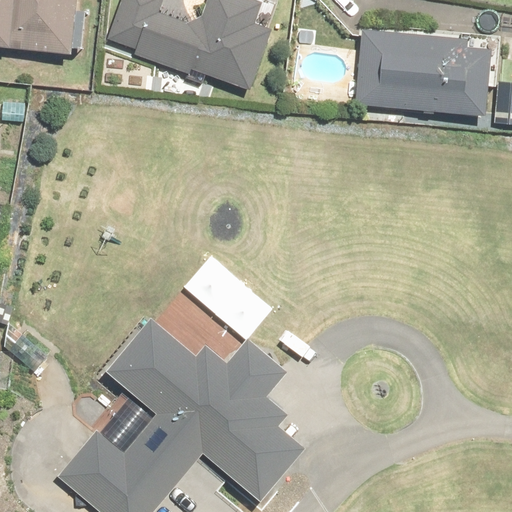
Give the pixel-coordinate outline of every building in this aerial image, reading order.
[(0,0),(0,46),(1,46),(76,54),(79,13),(80,0),(0,0)] [(173,17),(159,12),(162,0),(124,0),(109,38),(137,48),(136,53),(156,60),(192,74),(194,68),(209,73),(252,90),(274,31),(268,29),(257,24),(266,2),(260,0),(209,0),(204,16),(191,23),(173,17)] [(405,108),(489,117),(495,51),(470,48),(471,40),(364,29),(363,37),(356,104),(362,105),(405,108)] [(511,82),(500,81),(496,118),(496,123),(511,124),(511,82)] [(48,476),(91,511),(142,511),(196,447),(256,496),(301,443),(249,401),(283,360),(242,326),(210,364),(153,317),(112,366),(160,407),(126,448),(94,421),(48,476)]
